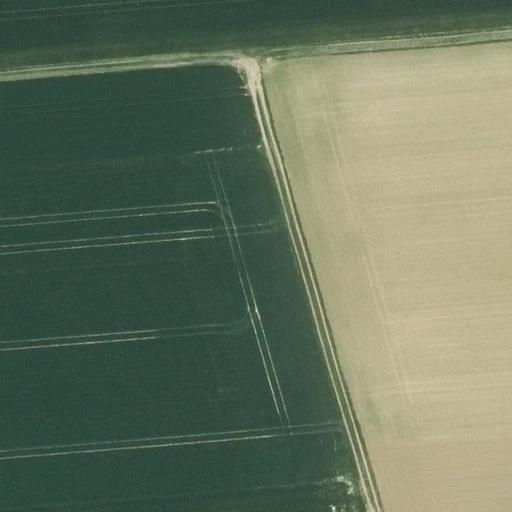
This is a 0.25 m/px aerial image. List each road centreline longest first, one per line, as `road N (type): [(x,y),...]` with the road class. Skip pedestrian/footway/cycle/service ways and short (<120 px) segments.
road 1 (track): [(0,94),(259,72),(387,511)]
road 2 (track): [(511,45),(259,72)]
